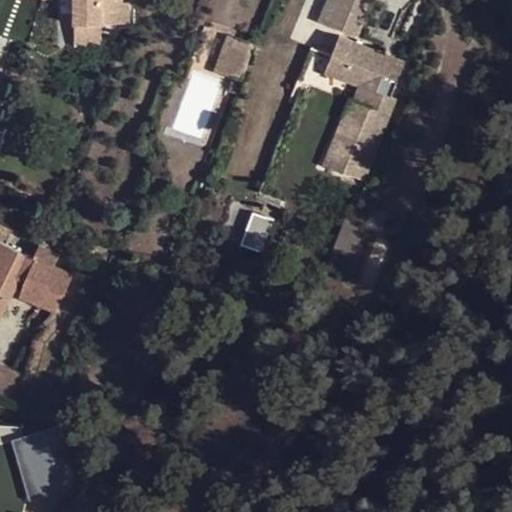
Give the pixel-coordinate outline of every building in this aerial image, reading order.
[(99,24),(118,23),(124,4),(114,5),(114,0),(75,0),(74,24),(99,24)] [(343,151),(336,170),(360,177),(370,154),(364,151),(380,112),(387,113),(399,87),(394,85),(401,63),(383,57),(387,48),(356,34),(370,0),(335,0),(335,1),(333,0),(324,0),(318,19),(338,26),(326,54),(307,48),(295,79),(323,88),(328,74),(360,86),(356,102),(345,98),(337,119),(340,120),(331,147),(343,151)] [(124,4),(118,23),(129,23),(129,4),(124,4)] [(100,47),(99,24),(74,24),(75,47),(100,47)] [(246,55),(251,43),(228,35),(224,44),(246,55)] [(215,70),(238,78),(246,55),(224,44),(215,70)] [(324,166),(336,170),(343,151),(331,147),(324,166)] [(18,295),(53,312),(72,277),(51,266),(58,253),(41,244),(34,257),(0,241),(0,317),(1,318),(22,275),(27,276),(18,295)] [(0,365),(0,392),(18,402),(23,376),(1,364),(0,365)] [(0,424),(9,430),(20,415),(15,411),(18,402),(0,392),(0,424)]
